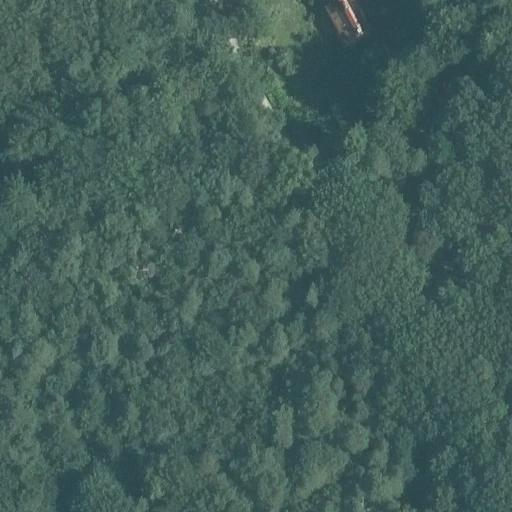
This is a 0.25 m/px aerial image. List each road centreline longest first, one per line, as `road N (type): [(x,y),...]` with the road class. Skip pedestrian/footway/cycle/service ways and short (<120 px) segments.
road 1 (unclassified): [(395,359),(301,166),(203,0)]
road 2 (track): [(205,3),(0,228)]
road 3 (track): [(475,511),(395,359)]
road 4 (track): [(407,381),(463,343),(511,294)]
